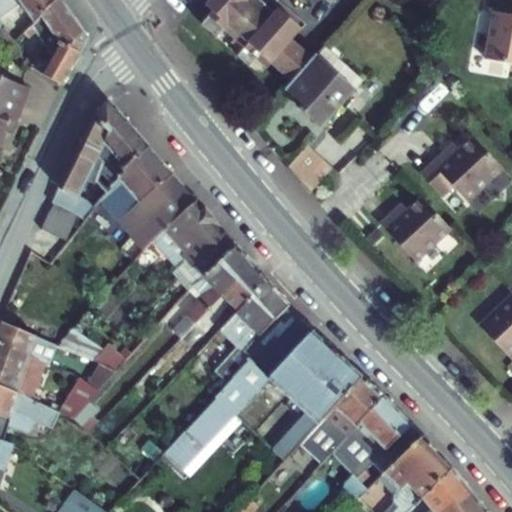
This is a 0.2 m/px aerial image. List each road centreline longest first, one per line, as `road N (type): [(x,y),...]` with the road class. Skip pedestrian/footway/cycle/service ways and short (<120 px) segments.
road 1 (secondary): [(511,468),(339,290),(132,38)]
road 2 (unclassified): [(132,38),(84,89),(0,264)]
